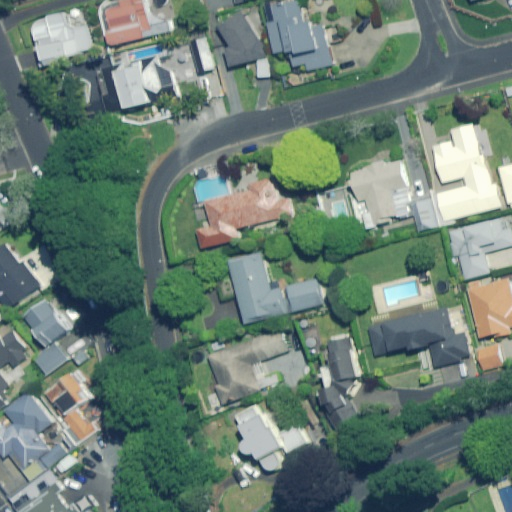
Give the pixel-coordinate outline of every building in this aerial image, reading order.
[(297,0),(266,6),(276,57),(290,54),(291,58),(305,55),(308,72),(334,67),(324,21),(305,25),(300,0),(297,0)] [(230,69),(270,57),(242,12),(217,26),(230,47),(224,49),(230,69)] [(94,50),(86,20),(70,24),(67,13),(45,19),(46,24),(34,27),(39,47),(36,48),(41,64),(94,50)] [(214,69),(206,38),(190,43),(198,73),(214,69)] [(168,54),(157,57),(150,58),(126,65),(105,70),(112,95),(108,96),(113,115),(179,98),(168,54)] [(270,78),(270,62),(256,63),(257,79),(270,78)] [(435,199),(442,224),(454,220),(502,207),(496,184),(491,185),(475,125),(453,131),(455,142),(432,148),(442,184),(465,178),(467,186),(435,195),(435,199)] [(351,173),(358,202),(365,200),(367,211),(360,213),(364,230),(389,224),(387,218),(398,216),(399,220),(411,217),(408,203),(412,203),(402,161),(351,173)] [(511,204),(511,165),(499,169),(509,206),(511,204)] [(276,197),(272,179),(237,188),(239,194),(206,202),(212,228),(199,231),(204,249),(240,240),(237,230),(291,216),(285,195),(276,197)] [(442,227),(434,199),(411,205),(419,233),(442,227)] [(501,231),(499,220),(448,234),(454,257),(459,256),(465,281),(490,274),(483,247),(496,244),(497,251),(511,246),(511,234),(511,229),(501,231)] [(39,286),(3,243),(0,245),(0,287),(15,306),(39,286)] [(286,315),(280,289),(271,292),(262,256),(228,264),(243,324),(274,316),(275,318),(286,315)] [(466,284),(468,291),(481,340),(502,334),(503,339),(511,336),(511,290),(509,280),(484,287),(482,279),(466,284)] [(286,288),(292,313),(324,305),(317,280),(286,288)] [(23,319),(31,329),(29,331),(39,344),(41,343),(45,347),(29,360),(45,380),(69,361),(54,343),(69,331),(45,301),(23,319)] [(454,337),(447,309),(370,327),(377,357),(414,348),(414,352),(431,348),(435,368),(472,359),(466,334),(454,337)] [(0,411),(8,406),(1,396),(11,389),(8,384),(19,376),(14,368),(27,358),(23,352),(28,348),(15,330),(2,339),(0,336),(0,411)] [(289,351),(281,330),(210,357),(220,386),(217,387),(224,405),(281,384),(277,373),(266,378),(260,362),(289,351)] [(326,340),(333,369),(327,371),(331,389),(321,394),(337,431),(363,420),(352,394),(361,390),(360,383),(349,335),(326,340)] [(501,343),(480,349),(486,373),(508,367),(501,343)] [(74,370),(69,375),(44,395),(64,419),(88,399),(78,386),(83,381),(74,370)] [(52,424),(27,393),(3,412),(13,425),(6,430),(1,423),(0,423),(0,452),(5,458),(12,453),(25,470),(49,451),(37,435),(52,424)] [(280,453),(286,450),(288,454),(309,443),(300,426),(283,435),(278,426),(275,428),(267,413),(261,416),(257,409),(239,418),(250,443),(247,444),(245,447),(245,450),(245,453),(247,455),(249,457),(252,458),(255,458),(257,457),(261,463),(263,462),(267,469),(270,472),(273,473),(277,472),(280,470),(283,467),(284,464),(284,460),(280,453)] [(92,432),(78,416),(61,430),(75,447),(92,432)] [(80,511),(58,482),(18,511),(80,511)]
